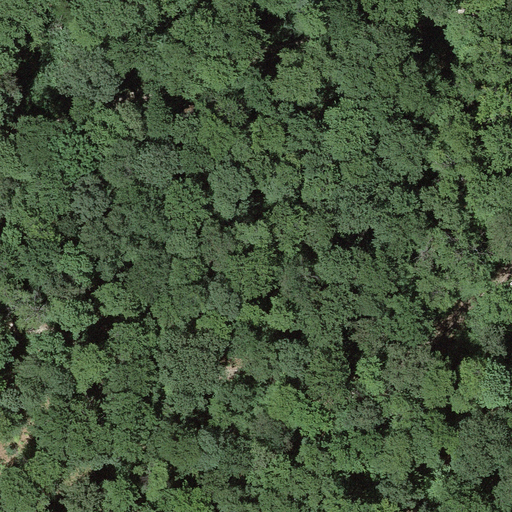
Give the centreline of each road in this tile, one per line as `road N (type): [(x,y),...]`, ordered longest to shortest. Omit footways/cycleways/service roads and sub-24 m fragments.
road 1 (track): [(511,263),(454,316),(377,367),(219,358),(86,339),(0,315)]
road 2 (track): [(511,17),(171,68),(0,126)]
